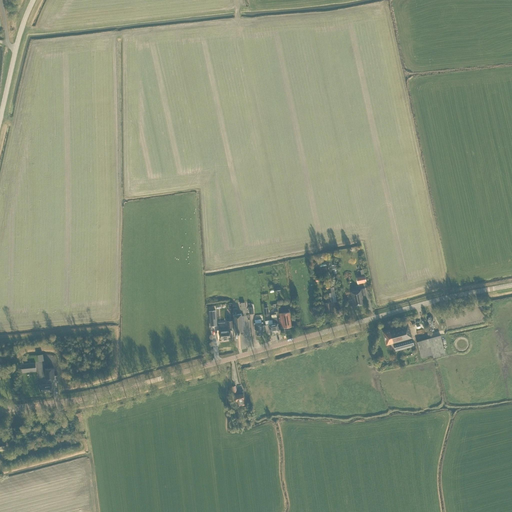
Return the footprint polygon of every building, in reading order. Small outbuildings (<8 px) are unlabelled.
[(356,277),(358,284),(366,281),(363,269),(360,270),(361,275),(356,277)] [(362,295),(366,294),(365,288),(361,289),(361,290),(350,292),(352,301),(354,301),(355,306),(363,304),(362,299),(363,299),(362,295)] [(327,297),(328,302),(325,303),(327,312),(333,311),(331,302),(333,301),(332,296),(327,297)] [(238,332),(238,333),(240,333),(240,331),(243,331),(243,329),(245,329),(244,315),(241,316),(241,313),(241,312),(241,308),(240,302),(233,303),(233,302),(232,302),(233,313),(234,313),(234,314),(233,314),(234,332),(238,332)] [(281,309),(282,312),(279,313),(280,317),(279,317),(280,323),(281,322),(281,327),(291,326),(289,308),(281,309)] [(271,315),(272,318),(273,324),(265,325),(266,330),(266,332),(270,332),(270,333),(275,333),(274,331),(279,331),(277,317),(276,314),(271,315)] [(226,321),(227,328),(219,329),(220,339),(231,338),(230,330),(233,329),(232,320),(226,321)] [(409,328),(408,324),(407,320),(400,322),(401,326),(383,331),(387,344),(390,343),(391,345),(393,344),(395,351),(414,346),(409,328)] [(263,325),(262,322),(254,323),(255,330),(256,330),(257,335),(263,334),(262,330),(266,330),(265,325),(263,325)] [(417,341),(421,358),(433,354),(434,356),(445,353),(440,335),(417,341)] [(25,357),(26,364),(21,364),(22,372),(36,371),(36,363),(38,362),(38,356),(25,357)] [(45,369),(46,379),(55,378),(54,368),(45,369)] [(42,386),(40,386),(40,392),(46,391),(46,392),(52,392),(51,384),(42,385),(42,386)] [(236,401),(237,401),(238,406),(246,404),(243,391),(234,393),(236,401)]
